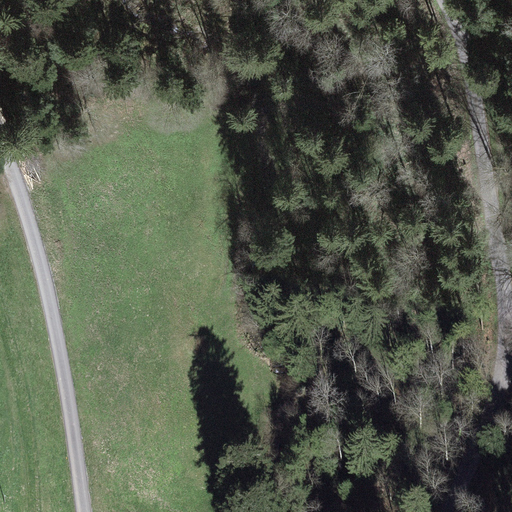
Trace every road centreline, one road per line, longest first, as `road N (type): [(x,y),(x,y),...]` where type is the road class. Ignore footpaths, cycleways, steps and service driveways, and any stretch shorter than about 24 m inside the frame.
road 1 (unclassified): [(86,511),(49,300),(0,133)]
road 2 (unclassified): [(511,318),(466,44),(442,0)]
road 3 (unclassified): [(450,511),(509,373),(511,327)]
